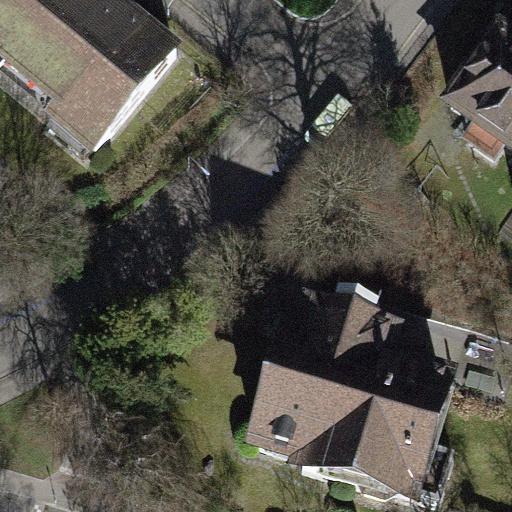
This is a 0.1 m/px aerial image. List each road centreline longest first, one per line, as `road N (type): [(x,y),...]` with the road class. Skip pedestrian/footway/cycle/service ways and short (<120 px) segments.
road 1 (residential): [(330,89),(196,234),(0,338)]
road 2 (residential): [(220,0),(330,89)]
